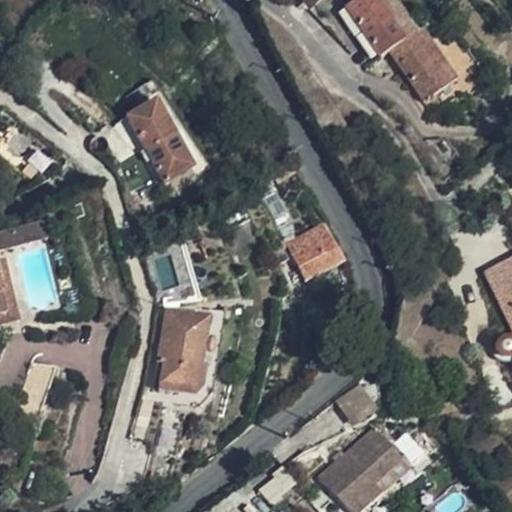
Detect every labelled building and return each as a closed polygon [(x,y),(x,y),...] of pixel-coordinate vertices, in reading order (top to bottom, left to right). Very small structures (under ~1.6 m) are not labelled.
[(391,45),(413,29),(392,0),(348,0),(346,2),(381,52),(391,45)] [(433,16),(427,20),(413,29),(391,45),(427,95),(468,67),(456,50),(446,56),(434,39),(443,33),(433,16)] [(192,167),(155,102),(126,119),(162,184),(192,167)] [(424,141),(448,177),(469,165),(448,134),(424,141)] [(49,226),(15,239),(22,257),(56,244),(49,226)] [(0,244),(0,256),(2,265),(22,257),(15,239),(0,244)] [(336,243),(312,257),(324,278),(347,264),(336,243)] [(0,315),(17,311),(7,280),(2,265),(0,256),(0,315)] [(324,278),(312,257),(294,266),(305,288),(324,278)] [(324,278),(305,288),(314,304),(357,281),(347,264),(324,278)] [(507,362),(511,373),(511,265),(486,277),(511,334),(511,338),(498,343),(496,346),(494,351),(495,356),(499,361),(501,362),(507,362)] [(17,311),(0,315),(0,327),(28,321),(16,278),(7,280),(17,311)] [(207,323),(167,315),(157,366),(163,367),(159,395),(186,401),(192,401),(202,393),(207,371),(199,370),(200,368),(207,323)] [(192,401),(186,401),(183,414),(196,416),(214,403),(227,324),(208,321),(207,323),(200,368),(199,370),(207,371),(202,393),(192,401)] [(351,425),(376,408),(360,384),(335,400),(351,425)] [(380,493),(410,468),(382,434),(322,484),(345,511),(372,511),(386,500),(380,493)] [(417,476),(410,468),(380,493),(386,500),(417,476)]
